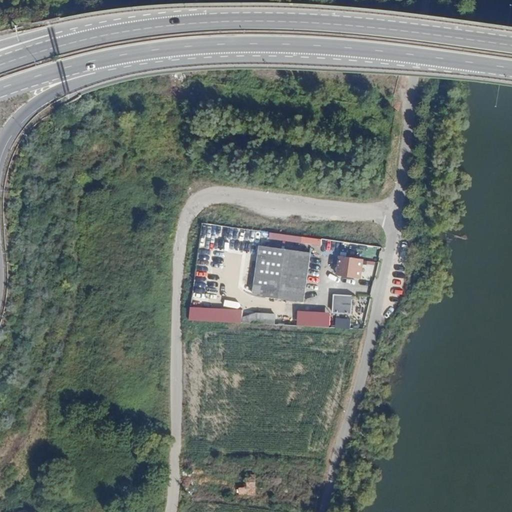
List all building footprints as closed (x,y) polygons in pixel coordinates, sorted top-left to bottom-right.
[(325,240),(324,253),(339,254),(340,241),(325,240)] [(310,257),(260,249),(253,297),(303,305),(310,257)] [(362,279),(364,264),(342,260),(340,276),(362,279)] [(352,318),(354,303),(337,299),(336,316),(352,318)] [(275,314),(243,313),(243,322),(275,323),(275,314)] [(322,325),(323,314),(302,313),(302,324),(322,325)] [(257,477),(248,476),(247,486),(242,486),(241,493),(256,493),(257,477)]
